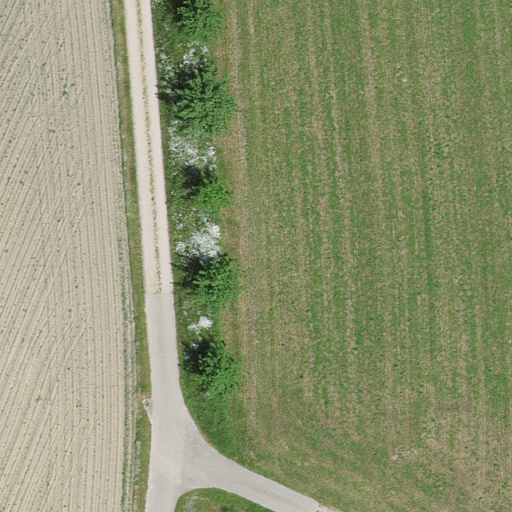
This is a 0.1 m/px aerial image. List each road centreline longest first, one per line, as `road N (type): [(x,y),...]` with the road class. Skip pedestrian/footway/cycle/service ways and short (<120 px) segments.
road 1 (track): [(161,511),(160,292),(138,0)]
road 2 (track): [(165,454),(310,511)]
